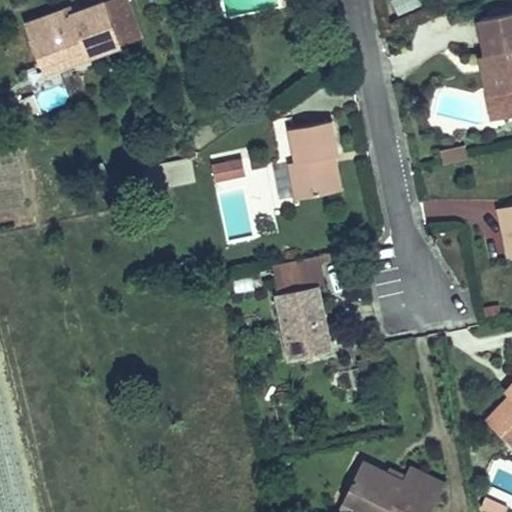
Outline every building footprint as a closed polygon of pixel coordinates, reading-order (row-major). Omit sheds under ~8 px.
[(281,0),(222,0),(227,21),(283,9),(281,0)] [(419,0),(394,0),(391,1),(398,16),(422,5),(419,0)] [(86,49),(89,57),(121,46),(106,3),(77,13),(69,16),(67,10),(30,23),(45,63),(86,49)] [(67,10),(69,16),(77,13),(75,7),(67,10)] [(497,89),(490,90),(493,102),(511,98),(511,13),(483,20),(490,55),(497,89)] [(48,72),(89,57),(86,49),(45,63),(48,72)] [(490,90),(497,89),(490,55),(483,56),(490,90)] [(511,98),(493,102),(495,112),(511,108),(511,98)] [(330,156),(337,155),(340,154),(334,120),(293,127),(299,160),(293,161),(299,198),(336,192),(330,156)] [(442,165),(467,163),(465,148),(441,150),(442,165)] [(344,190),(337,155),(330,156),(336,192),(344,190)] [(242,156),(212,162),(216,182),(246,176),(242,156)] [(434,220),(453,218),(452,200),(433,202),(434,220)] [(511,205),(501,208),(504,222),(508,221),(511,240),(508,240),(511,255),(511,205)] [(320,255),(302,259),(308,287),(320,285),(320,286),(327,285),(320,255)] [(308,287),(302,259),(274,265),(294,358),(333,350),(320,286),(320,285),(308,287)] [(511,393),(490,418),(511,438),(511,393)] [(432,511),(448,478),(413,462),(408,473),(405,478),(389,471),(365,460),(347,499),(374,511),(432,511)] [(389,471),(405,478),(408,473),(392,465),(389,471)] [(507,511),(509,507),(484,498),(478,511),(507,511)] [(374,511),(347,499),(342,509),(348,511),(374,511)]
